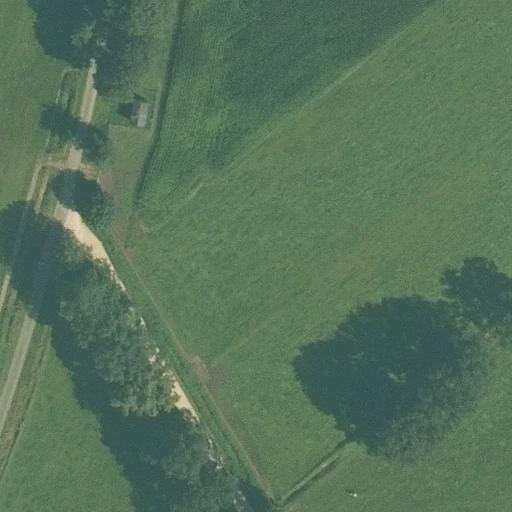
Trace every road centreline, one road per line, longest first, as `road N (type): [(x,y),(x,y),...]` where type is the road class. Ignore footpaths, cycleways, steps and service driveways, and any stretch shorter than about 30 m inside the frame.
road 1 (unclassified): [(57,227),(236,511)]
road 2 (unclassified): [(107,0),(82,142),(57,227)]
road 3 (unclassified): [(57,227),(0,422)]
